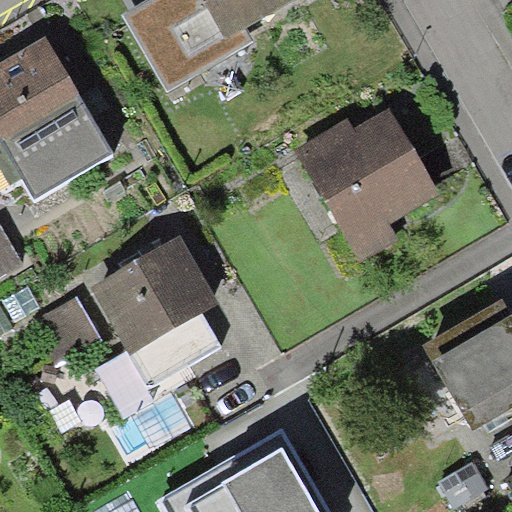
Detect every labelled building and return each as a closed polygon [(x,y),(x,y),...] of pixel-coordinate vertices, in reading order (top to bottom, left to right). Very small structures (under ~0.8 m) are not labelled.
[(160,0),(127,20),(169,91),(252,44),(244,31),(293,0),(160,0)] [(0,70),(0,176),(9,191),(26,181),(35,197),(112,153),(68,76),(49,43),(0,70)] [(293,153),(360,266),(401,241),(393,227),(440,200),(393,119),(359,139),(348,121),(293,153)] [(0,227),(0,277),(21,266),(0,227)] [(92,290),(128,355),(98,371),(124,418),(152,403),(145,389),(220,348),(203,316),(216,309),(179,242),(153,257),(92,290)] [(103,342),(79,297),(30,324),(54,368),(103,342)] [(425,343),(475,432),(511,411),(511,314),(504,300),(425,343)] [(164,511),(329,511),(283,433),(251,451),(160,504),(164,511)] [(475,463),(439,482),(454,511),(490,491),(475,463)]
